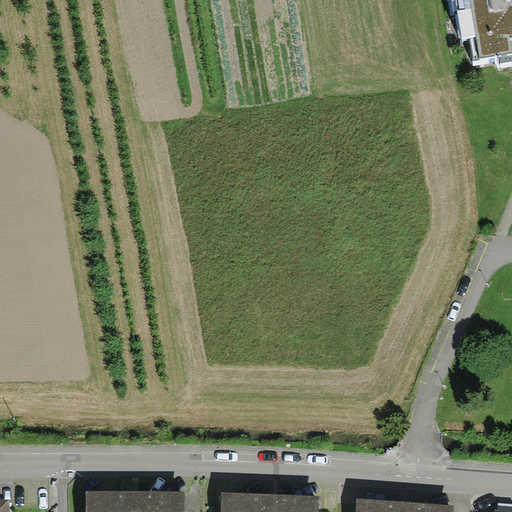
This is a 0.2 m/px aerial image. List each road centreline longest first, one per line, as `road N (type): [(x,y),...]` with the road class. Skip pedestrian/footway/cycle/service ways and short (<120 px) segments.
road 1 (residential): [(0,467),(414,471)]
road 2 (residential): [(414,471),(424,404),(481,263),(511,254)]
